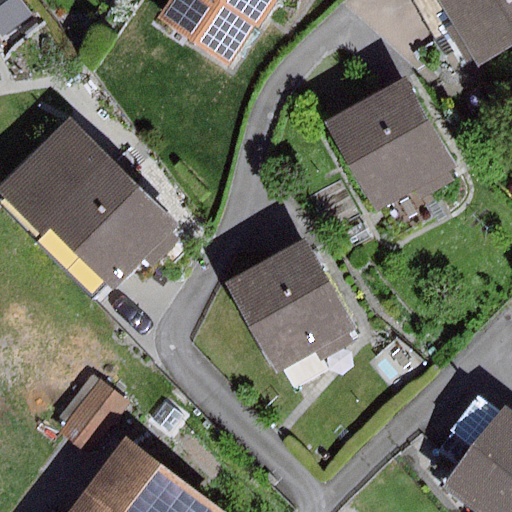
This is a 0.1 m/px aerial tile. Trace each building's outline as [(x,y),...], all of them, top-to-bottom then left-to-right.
[(18,0),(13,0),(0,9),(0,34),(3,39),(32,18),(18,0)] [(171,0),(159,19),(226,66),(255,26),(259,29),(278,0),(171,0)] [(511,0),(438,0),(476,66),(511,46),(511,0)] [(405,82),(327,125),(378,218),(390,211),(401,233),(430,217),(418,194),(456,174),(405,82)] [(182,234),(70,119),(0,187),(0,197),(42,240),(53,229),(112,289),(141,260),(148,267),(182,234)] [(307,243),(228,287),(277,374),(355,330),(307,243)] [(100,379),(58,430),(91,457),(133,407),(100,379)] [(511,511),(511,413),(505,408),(502,413),(480,396),(454,432),(477,449),(445,491),(473,511),(511,511)] [(225,511),(126,438),(70,511),(225,511)]
